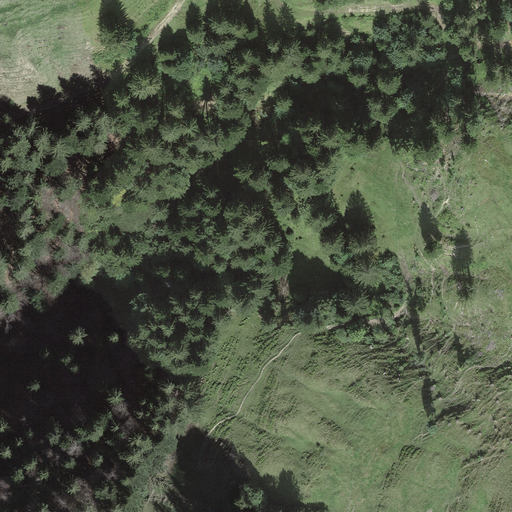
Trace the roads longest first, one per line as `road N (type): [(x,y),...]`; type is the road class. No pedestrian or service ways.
road 1 (track): [(273,0),(294,13),(428,7),(449,30),(449,63),(402,151),(404,301)]
road 2 (track): [(0,117),(116,76),(183,0)]
